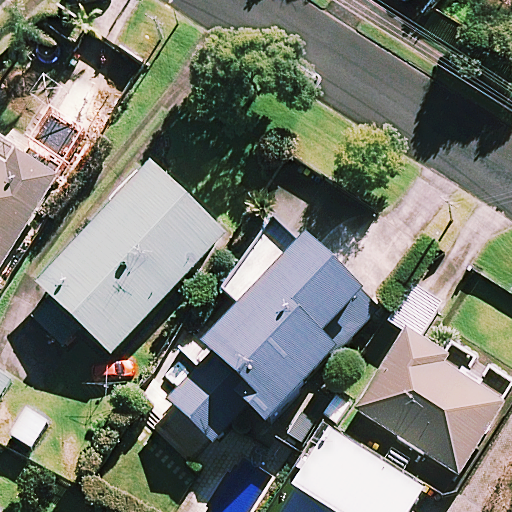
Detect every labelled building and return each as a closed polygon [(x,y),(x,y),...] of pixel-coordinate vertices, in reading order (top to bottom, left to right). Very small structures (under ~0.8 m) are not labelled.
[(110,103),(78,81),(48,125),(80,147),(110,103)] [(0,282),(1,283),(62,186),(0,146),(0,282)] [(227,243),(153,175),(25,314),(66,352),(83,334),(115,364),(227,243)] [(195,373),(185,364),(171,380),(181,389),(166,405),(217,453),(251,417),(272,437),(342,363),(328,350),(367,307),(309,252),(195,373)] [(466,279),(438,260),(393,328),(420,346),(466,279)] [(360,419),(461,484),(508,411),(501,406),(511,388),(511,383),(492,370),(481,387),(468,378),(479,362),(454,346),(444,362),(411,340),(360,419)] [(0,405),(11,386),(0,379),(0,405)] [(426,511),(430,507),(336,447),(294,511),(426,511)]
